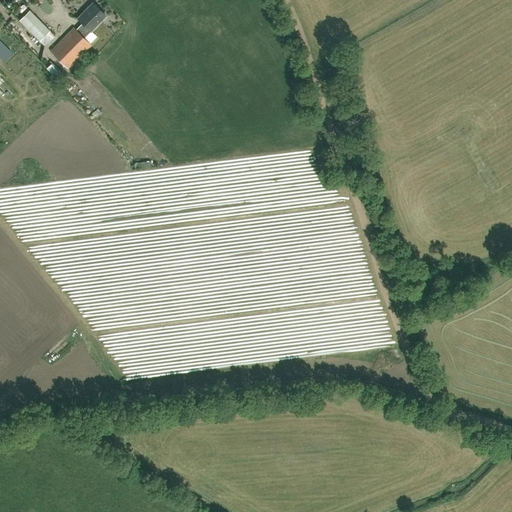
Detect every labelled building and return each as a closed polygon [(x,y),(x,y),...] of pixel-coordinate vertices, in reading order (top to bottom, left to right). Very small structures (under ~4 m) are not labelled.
[(37,0),(32,3),(38,11),(43,8),(37,0)] [(93,3),(78,18),(83,23),(76,29),(74,27),(51,51),(68,68),(91,45),(83,37),(90,30),(91,31),(106,16),(93,3)] [(40,40),(50,30),(29,10),(20,20),(40,40)] [(18,40),(22,35),(16,31),(12,35),(18,40)] [(29,52),(35,47),(31,42),(25,47),(29,52)] [(25,68),(0,93),(24,116),(55,84),(37,67),(31,74),(25,68)]
